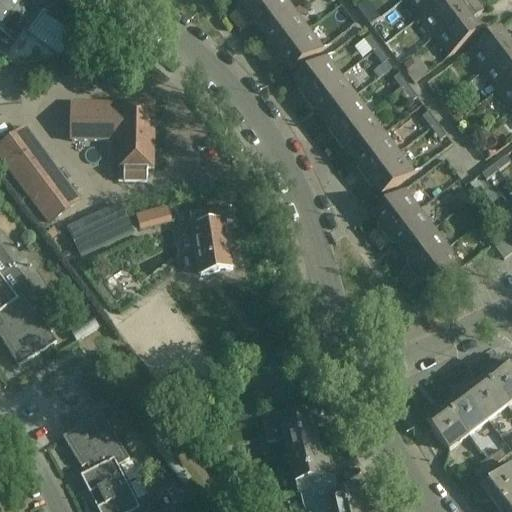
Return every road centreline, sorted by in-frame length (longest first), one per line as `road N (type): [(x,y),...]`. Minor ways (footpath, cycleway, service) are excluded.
road 1 (unclassified): [(356,383),(302,202),(233,86),(118,0)]
road 2 (residential): [(356,383),(507,311)]
road 3 (unclassified): [(425,511),(356,383)]
